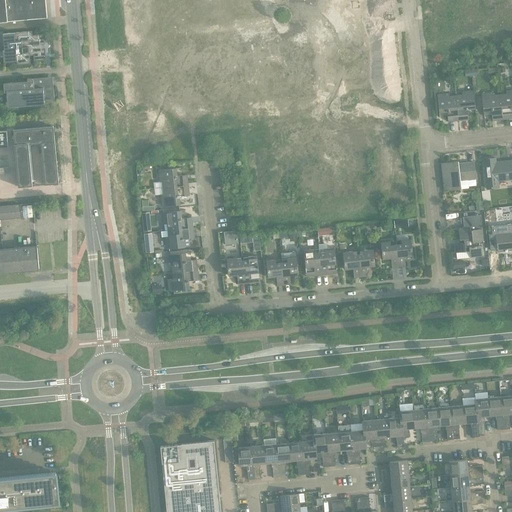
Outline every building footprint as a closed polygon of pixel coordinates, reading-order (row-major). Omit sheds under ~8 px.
[(0,0),(0,21),(7,21),(47,18),(44,0),(0,0)] [(196,0),(197,6),(209,5),(210,13),(233,11),(232,0),(196,0)] [(451,1),(430,3),(431,16),(452,13),(452,12),(451,1)] [(498,7),(496,7),(499,29),(511,27),(509,6),(498,7)] [(494,7),(483,8),(486,30),(499,29),(496,7),(494,7)] [(473,9),(471,10),(473,31),(486,30),(483,8),(473,9)] [(469,10),(457,11),(458,18),(459,26),(459,33),(473,31),(471,10),(469,10)] [(452,13),(431,16),(433,28),(453,26),(453,19),(452,13)] [(235,25),(205,28),(206,43),(236,40),(235,25)] [(45,60),(43,34),(32,35),(31,31),(3,34),(5,51),(3,51),(4,62),(16,61),(16,65),(29,63),(29,56),(33,55),(33,61),(45,60)] [(44,100),(52,99),(51,87),(50,87),(49,79),(48,78),(33,80),(32,78),(27,79),(27,81),(3,83),(4,93),(6,92),(7,104),(16,103),(16,105),(44,102),(44,100)] [(506,94),(500,95),(502,120),(511,119),(511,90),(505,91),(506,94)] [(455,96),(458,121),(468,120),(467,109),(475,109),(473,91),(461,92),(461,95),(455,96)] [(502,120),(500,95),(493,95),(493,92),(481,94),(483,111),(491,111),(492,121),(502,120)] [(458,121),(455,96),(449,97),(448,93),(437,95),(439,112),(447,112),(448,122),(458,121)] [(351,113),(327,115),(329,135),(336,135),(335,133),(346,132),(346,135),(356,134),(355,120),(360,120),(359,108),(351,109),(351,113)] [(53,126),(13,130),(18,187),(32,186),(28,145),(41,143),(44,185),(59,184),(53,126)] [(8,130),(0,130),(0,146),(9,146),(8,130)] [(511,181),(511,162),(510,163),(509,161),(496,162),(495,158),(483,159),(486,189),(497,188),(496,181),(511,179),(511,181)] [(459,180),(475,179),(473,163),(457,164),(457,162),(441,164),(444,190),(460,188),(459,180)] [(393,183),(388,184),(390,204),(397,203),(396,201),(409,199),(405,168),(398,169),(398,166),(391,167),(393,183)] [(163,188),(188,185),(187,175),(177,176),(176,168),(158,170),(159,182),(162,182),(163,188)] [(363,190),(360,190),(361,207),(374,205),(374,198),(380,197),(378,171),(361,173),(363,190)] [(252,181),(241,182),(245,215),(265,213),(263,196),(254,197),(252,181)] [(189,196),(188,185),(163,188),(164,194),(161,195),(162,207),(180,205),(179,197),(189,196)] [(482,201),(475,202),(476,210),(483,209),(482,201)] [(2,249),(0,227),(0,219),(22,218),(21,204),(0,205),(0,273),(39,270),(37,246),(2,249)] [(163,213),(164,225),(165,231),(168,230),(193,228),(192,217),(182,218),(181,211),(163,213)] [(460,243),(453,244),(454,252),(456,252),(457,259),(482,256),(481,246),(477,246),(476,242),(483,241),(480,215),(462,217),(464,228),(458,228),(460,243)] [(408,220),(394,221),(394,228),(408,227),(408,220)] [(193,228),(168,230),(169,237),(166,237),(167,249),(185,247),(184,239),(194,238),(193,228)] [(224,232),(225,245),(239,244),(237,231),(224,232)] [(297,232),(289,233),(290,241),(298,240),(298,236),(297,232)] [(511,232),(496,234),(498,252),(511,251),(511,232)] [(259,235),(252,236),(254,251),(261,250),(259,235)] [(411,239),(401,240),(396,241),(398,267),(405,266),(404,257),(413,256),(411,239)] [(391,268),(398,267),(396,241),(395,241),(396,245),(390,245),(389,241),(380,242),(382,260),(390,259),(391,268)] [(319,252),(321,275),(328,274),(328,272),(336,271),(334,248),(325,248),(325,252),(319,252)] [(358,254),(361,277),(367,276),(366,267),(375,266),(373,249),(364,250),(364,254),(358,254)] [(313,250),(303,251),(306,277),(321,275),(319,252),(313,253),(313,250)] [(281,253),(282,263),(281,263),(284,285),(290,285),(289,276),(298,275),(296,251),(281,253)] [(361,277),(358,254),(353,255),(352,251),(342,252),(344,269),(353,268),(354,278),(361,277)] [(172,273),(198,270),(196,259),(186,260),(186,253),(168,255),(169,267),(172,266),(172,273)] [(242,261),(245,284),(252,283),(251,273),(259,272),(257,256),(247,257),(248,260),(242,261)] [(245,284),(242,261),(236,261),(236,258),(227,259),(228,276),(237,275),(238,284),(245,284)] [(277,286),(284,285),(281,263),(276,264),(275,260),(266,261),(267,278),(276,277),(277,286)] [(198,270),(172,273),(173,279),(170,279),(171,291),(190,289),(189,281),(199,280),(198,270)] [(160,284),(152,285),(153,294),(161,293),(160,284)] [(508,413),(511,412),(511,395),(500,396),(503,429),(510,428),(509,416),(508,416),(508,413)] [(498,429),(503,429),(500,396),(488,397),(490,415),(497,414),(497,417),(496,417),(498,429)] [(485,435),(485,431),(484,418),(483,418),(483,416),(490,415),(488,397),(475,399),(475,404),(479,431),(479,435),(485,435)] [(480,436),(479,435),(479,431),(475,404),(463,405),(465,422),(472,422),(472,424),(471,424),(472,437),(480,436)] [(458,423),(465,422),(463,405),(450,406),(454,439),(460,438),(459,425),(458,425),(458,423)] [(447,439),(454,439),(450,406),(438,407),(440,425),(447,424),(447,426),(446,427),(447,439)] [(433,426),(440,425),(438,407),(425,408),(429,441),(435,441),(434,428),(433,428),(433,426)] [(422,442),(429,441),(425,408),(413,410),(415,427),(422,427),(422,429),(421,429),(422,442)] [(403,438),(409,437),(408,430),(408,428),(415,427),(413,410),(400,411),(400,417),(401,417),(403,438)] [(388,418),(390,436),(397,435),(397,437),(397,444),(404,443),(403,438),(401,417),(400,417),(388,418)] [(245,418),(231,420),(231,427),(246,426),(245,418)] [(376,419),(378,446),(385,445),(384,439),(383,439),(383,436),(390,436),(388,418),(376,419)] [(364,430),(365,438),(372,437),(372,440),(371,440),(372,447),(378,446),(376,419),(362,420),(363,430),(364,430)] [(351,431),(354,463),(361,463),(359,450),(358,448),(366,447),(365,438),(364,430),(363,430),(351,431)] [(338,432),(340,450),(347,449),(347,452),(348,464),(354,463),(351,431),(338,432)] [(326,433),(329,466),(335,465),(334,453),(333,453),(333,451),(340,450),(338,432),(326,433)] [(315,452),(316,452),(322,452),(322,454),(321,454),(322,466),(329,466),(326,433),(313,434),(313,440),(314,440),(315,452)] [(170,445),(160,446),(166,504),(166,511),(221,511),(218,479),(214,446),(214,440),(170,445)] [(301,441),(304,474),(311,473),(310,461),(309,461),(309,458),(316,458),(316,452),(315,452),(314,440),(313,440),(301,441)] [(289,443),(291,460),(297,459),(298,462),(297,462),(298,475),(304,474),(301,441),(289,443)] [(276,444),(279,476),(285,476),(284,463),(284,461),(291,460),(289,443),(276,444)] [(264,445),(266,462),(272,462),(273,464),(272,464),(273,477),(279,476),(276,444),(264,445)] [(251,446),(254,479),(261,478),(259,465),(259,463),(266,462),(264,445),(251,446)] [(254,479),(251,446),(239,447),(240,465),(248,464),(248,467),(247,467),(248,479),(254,479)] [(382,476),(408,473),(407,460),(389,462),(390,469),(388,469),(387,469),(381,469),(382,476)] [(450,475),(483,471),(482,465),(469,466),(469,467),(467,467),(467,460),(449,461),(450,475)] [(483,471),(450,475),(451,487),(469,485),(468,478),(470,478),(470,479),(483,478),(483,471)] [(392,488),(410,486),(408,473),(382,476),(382,482),(389,481),(391,480),(392,488)] [(0,503),(58,498),(56,475),(0,480),(0,503)] [(469,485),(451,487),(453,499),(485,496),(485,490),(472,491),(472,492),(470,492),(469,485)] [(410,486),(392,488),(392,494),(390,494),(384,495),(384,501),(411,498),(410,486)] [(267,504),(267,510),(300,507),(299,502),(305,501),(304,493),(281,495),(282,503),(280,503),(279,503),(267,504)] [(363,497),(364,511),(377,511),(377,510),(370,511),(370,509),(369,496),(363,497)] [(485,496),(453,499),(453,511),(454,511),(471,510),(471,503),(473,503),(473,504),(486,503),(485,496)] [(394,511),(397,511),(412,511),(411,498),(384,501),(385,507),(391,507),(391,506),(393,506),(394,511)]
